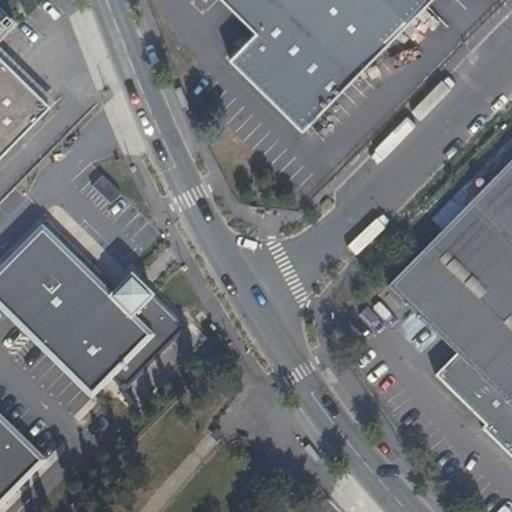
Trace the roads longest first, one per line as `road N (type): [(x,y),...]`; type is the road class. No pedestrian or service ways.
road 1 (unclassified): [(247,301),(301,268),(511,56)]
road 2 (tertiary): [(104,0),(189,198),(247,301)]
road 3 (tertiary): [(247,301),(406,511)]
